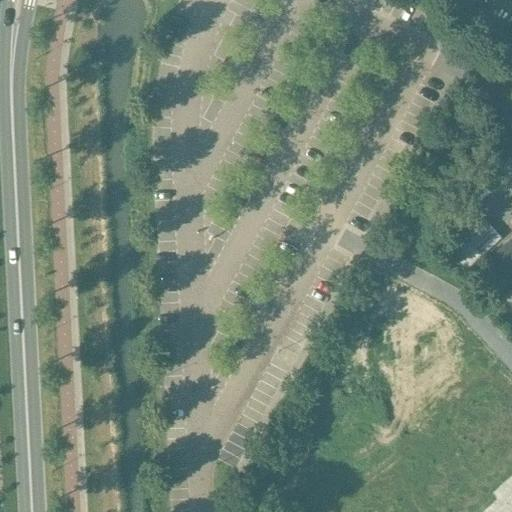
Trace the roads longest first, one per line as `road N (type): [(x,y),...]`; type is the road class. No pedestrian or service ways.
road 1 (tertiary): [(30,511),(10,90)]
road 2 (unclassified): [(200,511),(187,205)]
